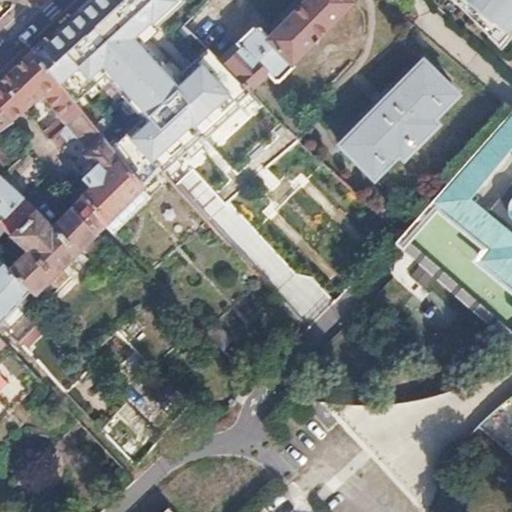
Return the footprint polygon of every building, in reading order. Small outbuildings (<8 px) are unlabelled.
[(251,30),(221,61),(249,95),(267,76),(277,85),(293,67),(292,66),(353,4),(349,0),(307,0),(269,38),(260,29),(251,30)] [(511,0),(477,0),(472,8),(511,50),(511,0)] [(33,52),(0,84),(0,112),(10,125),(25,111),(41,98),(48,102),(62,120),(46,135),(51,141),(82,112),(59,83),(33,52)] [(424,63),(339,147),(373,181),(397,157),(402,162),(438,127),(433,122),(458,98),(424,63)] [(0,112),(0,162),(5,167),(12,162),(0,146),(0,133),(10,125),(0,112)] [(82,112),(51,141),(60,151),(76,136),(88,150),(86,152),(90,155),(87,158),(97,169),(85,180),(93,189),(83,199),(108,225),(107,227),(115,236),(155,196),(151,192),(165,177),(160,172),(144,188),(89,120),(82,112)] [(511,117),(429,204),(487,255),(483,260),(511,285),(511,117)] [(43,168),(22,187),(29,195),(49,176),(43,168)] [(0,222),(23,200),(1,178),(0,177),(0,222)] [(75,208),(71,212),(97,237),(100,234),(107,227),(108,225),(83,199),(75,208)] [(23,200),(0,222),(0,227),(5,233),(29,253),(11,272),(39,296),(97,237),(71,212),(53,230),(23,200)] [(0,324),(19,346),(39,327),(24,311),(32,303),(39,296),(11,272),(3,264),(0,267),(0,324)] [(218,327),(208,336),(233,363),(243,354),(218,327)] [(511,397),(482,429),(511,456),(511,397)] [(231,511),(261,487),(239,462),(180,511),(231,511)]
